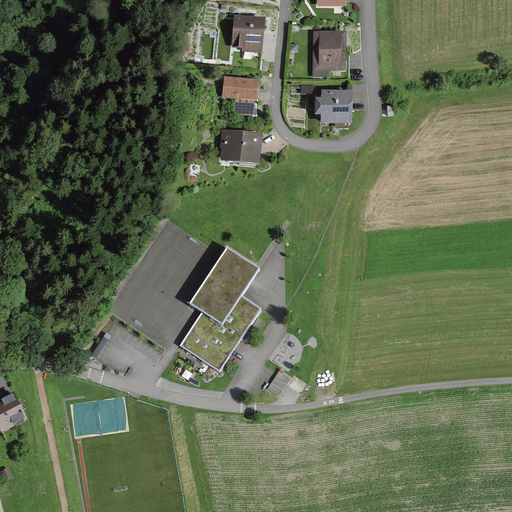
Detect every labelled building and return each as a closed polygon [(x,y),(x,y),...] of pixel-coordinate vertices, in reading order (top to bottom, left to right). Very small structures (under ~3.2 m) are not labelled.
[(344,10),(344,0),(317,0),(317,9),(344,10)] [(259,55),(262,23),(235,21),(232,53),(259,55)] [(344,74),(344,37),(315,37),(315,74),(344,74)] [(258,102),(260,81),(224,77),(222,99),(235,100),(233,115),(254,117),(255,102),(258,102)] [(347,127),(347,95),(320,94),(320,127),(347,127)] [(256,167),(258,138),(220,135),(219,164),(256,167)] [(242,298),(258,272),(227,252),(194,305),(209,314),(186,349),(224,373),(263,312),(242,298)] [(269,391),(281,398),(292,377),(279,371),(269,391)] [(10,397),(0,401),(0,427),(20,419),(10,397)]
